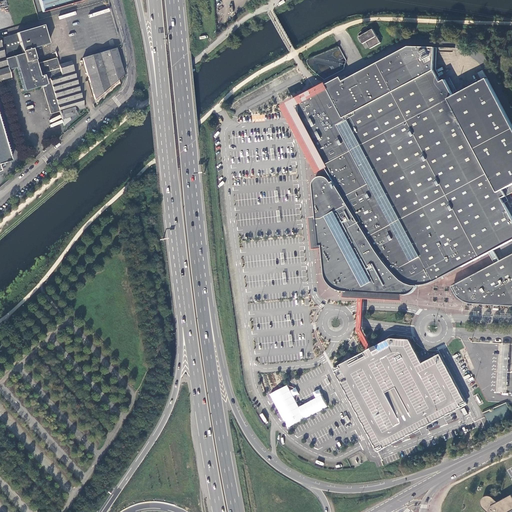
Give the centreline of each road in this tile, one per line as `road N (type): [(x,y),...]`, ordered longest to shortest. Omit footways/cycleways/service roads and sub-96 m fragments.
road 1 (trunk): [(200,297),(171,0)]
road 2 (unclassified): [(0,199),(127,93),(131,55),(116,0)]
road 3 (trunk): [(309,484),(270,460),(244,428),(213,315),(200,297)]
road 4 (trunk): [(234,511),(200,297)]
road 5 (trunk): [(162,105),(186,318)]
road 6 (trunk): [(186,318),(169,409),(104,511)]
road 7 (trunk): [(511,438),(378,487),(309,484)]
road 8 (trunk): [(186,318),(219,511)]
road 9 (secondary): [(511,438),(382,506)]
